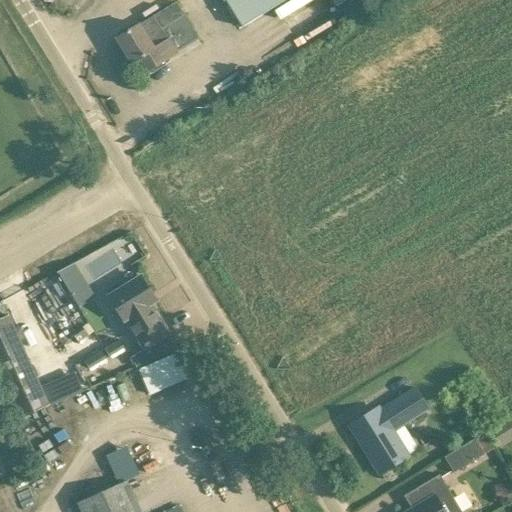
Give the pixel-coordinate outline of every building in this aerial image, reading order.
[(229,0),(246,25),(286,0),(349,0),(350,2),(352,0),(229,0)] [(139,24),(116,38),(132,64),(143,57),(150,69),(175,55),(160,31),(184,16),(177,3),(154,17),(140,25),(139,24)] [(78,274),(71,265),(58,273),(64,283),(78,274)] [(143,350),(153,344),(170,333),(147,297),(152,294),(141,276),(124,286),(122,282),(108,291),(110,295),(109,296),(119,313),(125,322),(126,321),(143,350)] [(50,406),(24,347),(9,313),(0,317),(0,375),(19,420),(50,406)] [(77,341),(93,331),(88,322),(82,326),(83,326),(72,333),(77,341)] [(110,356),(123,348),(125,347),(120,339),(105,348),(110,356)] [(83,373),(89,370),(107,358),(102,350),(84,361),(78,365),(83,373)] [(149,394),(188,378),(177,351),(138,368),(149,394)] [(379,407),(349,425),(367,453),(369,452),(373,459),(371,460),(372,462),(373,461),(380,472),(379,473),(380,474),(410,457),(394,431),(430,409),(417,388),(381,410),(379,407)] [(511,418),(508,414),(488,430),(498,443),(511,432),(511,418)] [(484,454),(475,438),(444,457),(454,473),(484,454)] [(129,444),(107,453),(119,481),(141,472),(129,444)] [(462,511),(440,474),(404,496),(412,509),(407,511),(462,511)] [(142,511),(127,480),(119,484),(77,503),(81,511),(142,511)] [(511,498),(511,493),(510,484),(494,487),(497,501),(511,498)]
